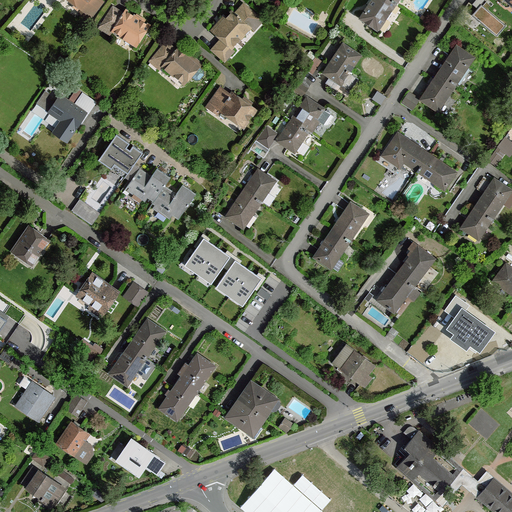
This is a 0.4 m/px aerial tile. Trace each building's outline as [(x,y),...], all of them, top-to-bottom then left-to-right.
[(102,0),(62,0),(89,20),(103,1),(102,0)] [(370,0),(359,18),(378,31),(398,0),(370,0)] [(230,9),(210,31),(219,40),(211,49),(225,62),(234,53),(231,50),(249,30),(253,34),(263,22),(243,4),(234,13),(230,9)] [(481,5),(475,14),(499,32),(505,23),(481,5)] [(110,30),(135,47),(149,25),(124,8),(110,30)] [(199,66),(201,63),(179,45),(176,49),(167,42),(152,61),(159,67),(161,64),(184,83),(191,76),(196,80),(200,80),(204,74),(204,71),(199,66)] [(340,43),(321,73),(340,85),(359,55),(340,43)] [(475,58),(456,46),(419,101),(438,113),(475,58)] [(245,126),(255,110),(220,87),(207,107),(217,114),(220,109),(245,126)] [(325,109),(306,97),(276,142),(295,155),(325,109)] [(54,98),(43,115),(56,123),(47,138),(67,150),(87,118),(54,98)] [(278,134),(267,126),(258,140),(269,148),(278,134)] [(404,165),(443,192),(456,173),(397,134),(381,157),(400,170),(404,165)] [(498,164),(507,151),(511,154),(511,139),(506,135),(489,157),(498,164)] [(142,155),(114,136),(96,163),(108,172),(110,169),(126,179),(142,155)] [(269,149),(256,141),(251,148),(264,157),(269,149)] [(257,169),(224,216),(244,229),(276,182),(257,169)] [(173,217),(177,219),(195,194),(182,186),(176,195),(164,187),(169,179),(156,170),(150,179),(139,171),(126,191),(171,221),(173,217)] [(511,191),(494,179),(460,228),(478,241),(511,192),(511,191)] [(93,223),(102,212),(83,197),(74,209),(93,223)] [(350,202),(312,258),(330,270),(368,215),(350,202)] [(29,227),(11,252),(32,266),(49,241),(29,227)] [(233,256),(203,235),(182,265),(212,285),(233,256)] [(417,246),(376,301),(394,314),(435,259),(417,246)] [(264,278),(235,257),(214,287),(243,307),(264,278)] [(511,268),(507,264),(493,283),(511,297),(511,268)] [(89,274),(73,298),(100,316),(116,291),(89,274)] [(148,292),(134,282),(125,296),(138,305),(148,292)] [(0,331),(10,317),(0,310),(0,331)] [(461,318),(447,336),(468,352),(482,334),(461,318)] [(147,320),(108,376),(126,388),(164,332),(147,320)] [(345,344),(330,364),(362,388),(377,368),(345,344)] [(215,365),(198,353),(159,407),(176,419),(215,365)] [(32,381),(14,405),(37,422),(54,397),(32,381)] [(250,381),(224,419),(253,439),(279,401),(250,381)] [(89,434),(70,422),(55,445),(73,457),(89,434)] [(412,454),(400,468),(435,498),(460,469),(419,434),(406,449),(412,454)] [(130,438),(115,460),(139,477),(145,468),(156,475),(165,462),(130,438)] [(34,456),(46,464),(52,454),(41,447),(34,456)] [(251,511),(329,511),(325,508),(334,497),(305,472),(296,483),(278,467),(244,506),(251,511)] [(460,469),(435,498),(442,505),(462,482),(479,498),(495,480),(487,474),(478,484),(460,469)] [(65,489),(37,470),(23,490),(51,509),(65,489)] [(511,511),(511,495),(495,480),(479,498),(495,511),(511,511)]
